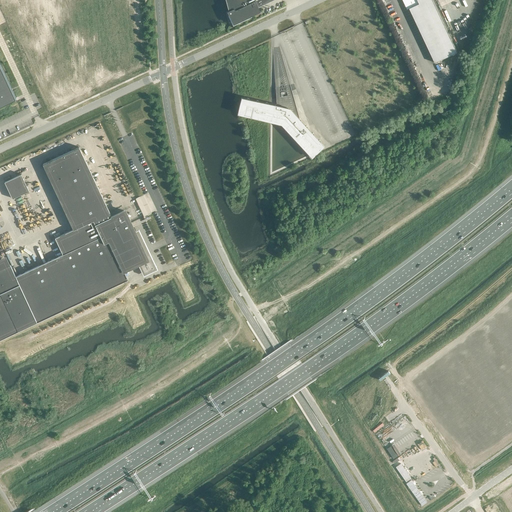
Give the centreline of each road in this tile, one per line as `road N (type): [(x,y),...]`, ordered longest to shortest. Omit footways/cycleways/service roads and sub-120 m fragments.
road 1 (motorway): [(511,188),(295,353),(53,511)]
road 2 (motorway): [(89,511),(370,326),(511,216)]
road 3 (unclassified): [(320,0),(0,149)]
